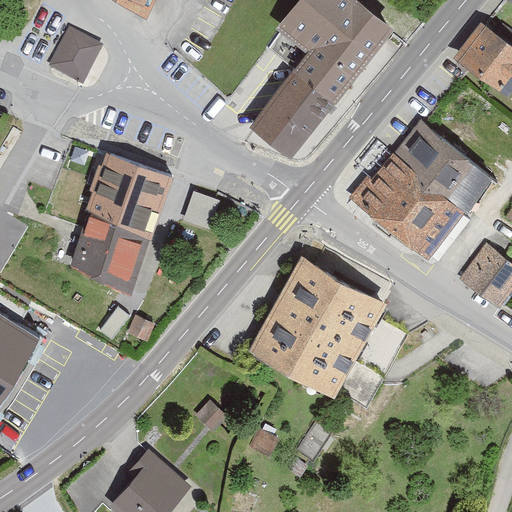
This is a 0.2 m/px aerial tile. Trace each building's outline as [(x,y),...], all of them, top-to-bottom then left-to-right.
[(317,48),(299,70),(331,95),(387,23),(356,0),(306,0),(287,25),(317,48)] [(511,64),(511,46),(483,25),(464,52),(501,79),(511,64)] [(104,45),(70,27),(49,66),(84,84),(104,45)] [(299,70),(259,123),(291,147),(331,95),(299,70)] [(490,177),(421,124),(398,155),(467,208),(490,177)] [(434,250),(467,208),(398,155),(376,184),(370,179),(360,193),(434,250)] [(167,176),(113,156),(92,208),(148,234),(167,176)] [(215,224),(222,193),(196,188),(189,218),(215,224)] [(148,234),(92,208),(78,259),(131,286),(148,234)] [(511,280),(511,263),(489,248),(468,277),(499,299),(511,280)] [(381,303),(304,261),(256,348),(334,390),(381,303)] [(0,401),(38,336),(0,313),(0,401)] [(223,415),(211,401),(202,412),(213,424),(223,415)] [(160,511),(187,484),(152,452),(136,470),(142,476),(119,501),(130,511),(160,511)]
